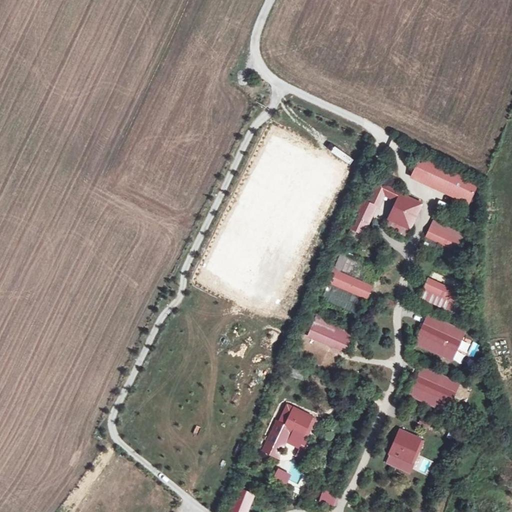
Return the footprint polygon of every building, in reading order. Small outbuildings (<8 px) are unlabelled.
[(409,172),(428,181),(434,167),(416,158),(409,172)] [(428,181),(454,193),(461,179),(434,167),(428,181)] [(386,176),(374,198),(380,202),(382,203),(389,192),(402,199),(407,191),(408,189),(386,176)] [(473,185),(461,179),(454,193),(467,199),(473,185)] [(402,199),(393,215),(395,216),(413,226),(427,203),(407,191),(402,199)] [(359,223),(366,227),(380,202),(374,198),(359,223)] [(413,226),(395,216),(392,222),(410,232),(413,226)] [(434,217),(430,227),(467,244),(471,235),(434,217)] [(430,227),(425,236),(463,253),(467,244),(430,227)] [(421,245),(458,263),(463,253),(425,236),(421,245)] [(340,247),(332,266),(369,281),(377,263),(340,247)] [(332,266),(327,277),(364,293),(369,281),(332,266)] [(432,270),(428,279),(465,297),(469,287),(432,270)] [(320,295),(357,311),(364,293),(327,277),(320,295)] [(428,279),(423,288),(461,306),(465,297),(428,279)] [(419,298),(456,315),(461,306),(423,288),(419,298)] [(433,320),(428,329),(444,337),(448,329),(433,320)] [(315,323),(309,335),(343,351),(350,336),(333,327),(330,331),(315,323)] [(428,329),(423,338),(418,347),(445,362),(450,353),(458,358),(468,340),(448,329),(444,337),(428,329)] [(458,358),(450,353),(445,362),(454,366),(458,358)] [(423,372),(418,381),(434,389),(439,380),(423,372)] [(418,381),(409,399),(436,413),(440,404),(449,409),(459,391),(439,380),(434,389),(418,381)] [(444,418),(449,409),(440,404),(436,413),(444,418)] [(334,409),(327,406),(325,412),(331,415),(334,409)] [(302,416),(288,410),(279,430),(285,433),(293,437),(302,416)] [(309,419),(302,416),(293,437),(299,440),(309,419)] [(422,416),(418,423),(428,428),(432,421),(422,416)] [(285,433),(279,430),(273,427),(261,453),(274,458),(285,433)] [(398,430),(389,453),(406,460),(412,445),(418,447),(421,439),(398,430)] [(298,443),(296,448),(305,452),(307,446),(298,443)] [(406,460),(389,453),(385,462),(408,471),(418,447),(412,445),(406,460)] [(278,468),(273,478),(288,484),(292,474),(278,468)] [(240,487),(230,511),(249,511),(256,494),(240,487)] [(324,489),(319,500),(333,506),(338,495),(324,489)]
